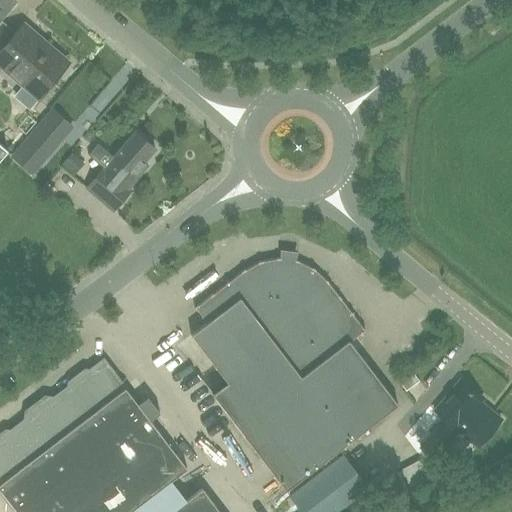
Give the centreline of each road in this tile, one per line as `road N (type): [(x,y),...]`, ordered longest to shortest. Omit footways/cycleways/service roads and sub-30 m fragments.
road 1 (tertiary): [(0,370),(260,177)]
road 2 (tertiary): [(511,354),(362,231),(325,184)]
road 3 (tertiary): [(256,127),(197,97),(83,0)]
road 4 (unclassified): [(332,121),(494,0)]
